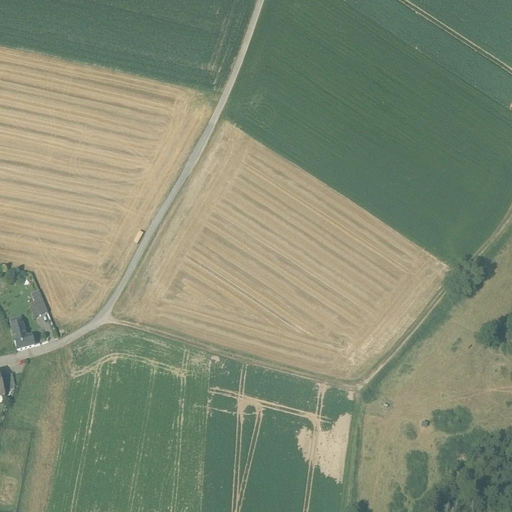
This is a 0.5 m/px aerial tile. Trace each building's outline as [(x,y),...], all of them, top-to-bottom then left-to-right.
[(32,317),(44,314),(38,291),(29,293),(32,303),(29,304),(32,317)] [(47,313),(38,318),(41,325),(50,320),(47,313)] [(50,320),(41,325),(44,333),(37,335),(41,345),(58,338),(50,320)] [(37,335),(24,338),(19,328),(9,333),(13,341),(17,350),(17,351),(18,351),(41,345),(37,335)] [(12,374),(1,377),(4,391),(13,389),(15,385),(12,374)]
